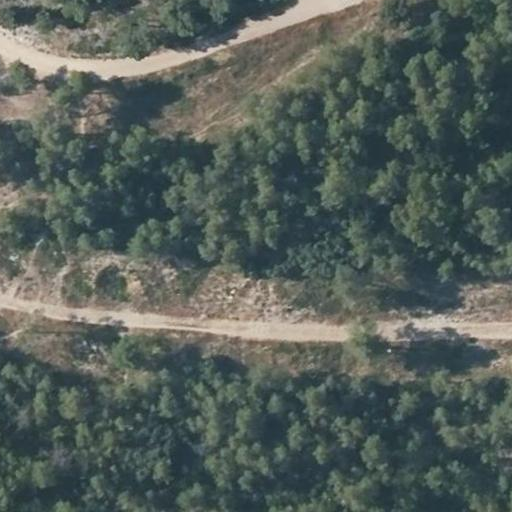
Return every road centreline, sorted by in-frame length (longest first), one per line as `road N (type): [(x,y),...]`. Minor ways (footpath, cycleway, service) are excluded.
road 1 (track): [(511,332),(267,329),(0,301)]
road 2 (track): [(330,0),(122,69),(61,69),(0,44)]
